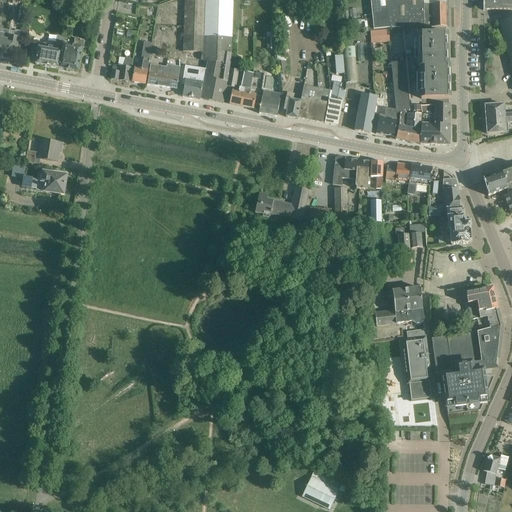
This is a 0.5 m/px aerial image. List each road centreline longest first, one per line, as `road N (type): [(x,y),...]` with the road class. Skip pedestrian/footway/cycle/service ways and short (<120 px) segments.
road 1 (residential): [(36,511),(96,94)]
road 2 (tertiary): [(460,158),(96,94)]
road 3 (tertiary): [(460,158),(465,0)]
road 4 (tertiary): [(461,511),(475,453),(511,374)]
